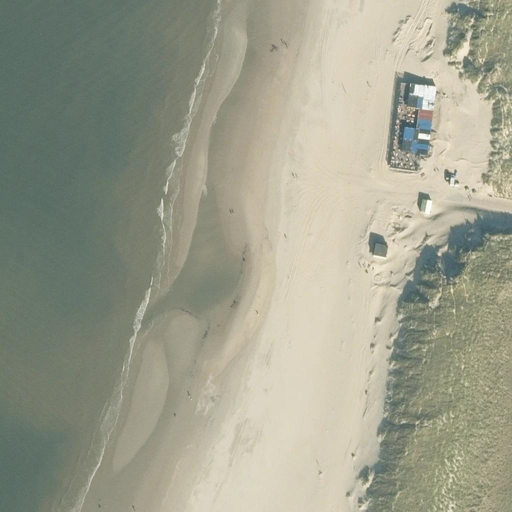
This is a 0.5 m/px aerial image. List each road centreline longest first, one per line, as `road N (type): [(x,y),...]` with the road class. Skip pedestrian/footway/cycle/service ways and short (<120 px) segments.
road 1 (track): [(317,511),(418,0)]
road 2 (unclassified): [(511,207),(379,188)]
